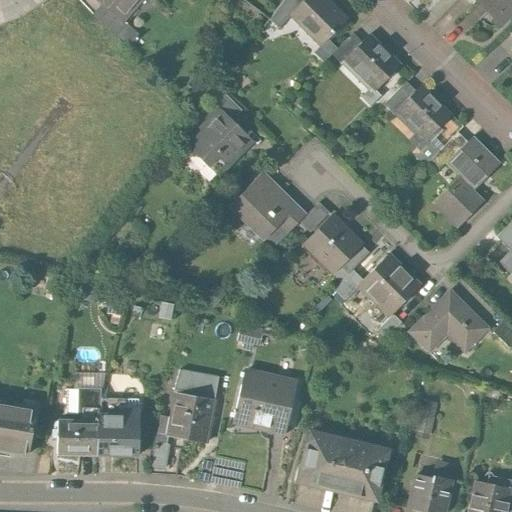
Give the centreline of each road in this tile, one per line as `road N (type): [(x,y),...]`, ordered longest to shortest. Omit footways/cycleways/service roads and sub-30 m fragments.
road 1 (residential): [(511,197),(455,255),(433,260),(412,251),(345,185),(311,172)]
road 2 (residential): [(0,491),(130,493),(252,511)]
road 3 (residential): [(374,0),(511,134)]
